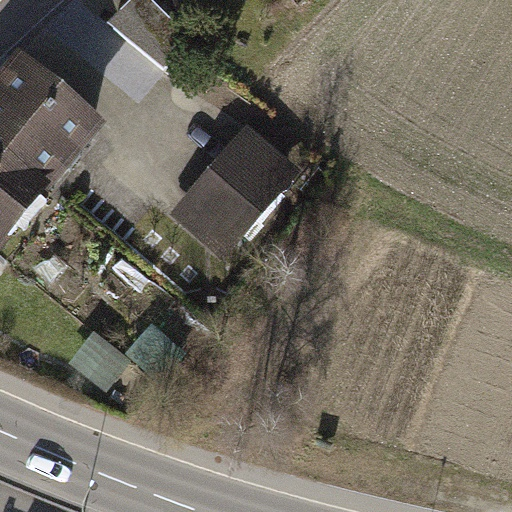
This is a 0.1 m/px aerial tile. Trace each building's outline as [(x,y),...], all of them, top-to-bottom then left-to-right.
[(160,82),(192,46),(141,0),(133,0),(104,31),(160,82)] [(0,149),(66,205),(116,145),(27,71),(0,103),(0,149)] [(310,189),(251,140),(177,227),(236,276),(310,189)] [(0,253),(15,266),(66,205),(0,149),(0,253)] [(0,284),(15,266),(0,253),(0,284)] [(102,403),(127,373),(68,323),(42,353),(102,403)]
